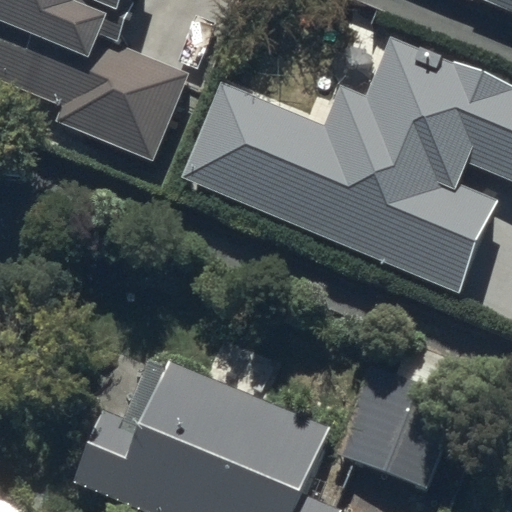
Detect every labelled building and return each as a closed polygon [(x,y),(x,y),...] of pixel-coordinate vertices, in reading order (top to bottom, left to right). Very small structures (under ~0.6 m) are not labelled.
[(144,0),(0,0),(0,98),(66,127),(61,137),(151,176),(186,94),(117,64),(144,0)] [(511,0),(486,0),(511,10),(511,0)] [(473,184),(511,200),(511,109),(394,60),(368,121),(340,109),(324,149),(218,105),(178,202),(459,319),(500,221),(464,206),(473,184)] [(393,389),(372,381),(339,467),(427,500),(469,388),(403,363),(393,389)] [(306,511),(334,444),(156,372),(129,438),(105,428),(76,500),(104,511),(306,511)]
